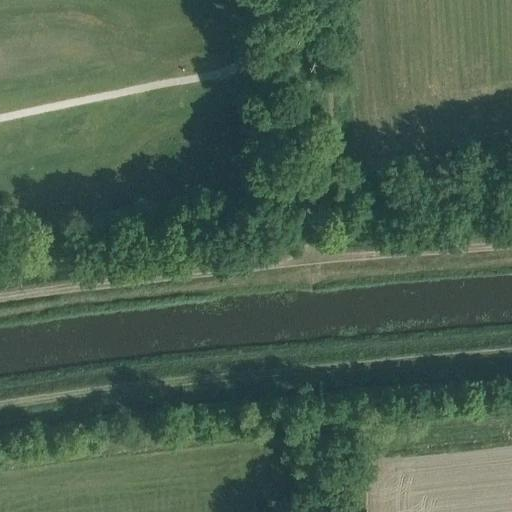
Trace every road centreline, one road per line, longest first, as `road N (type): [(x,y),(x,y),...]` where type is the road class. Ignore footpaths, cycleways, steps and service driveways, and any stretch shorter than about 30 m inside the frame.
road 1 (track): [(0,407),(167,381),(511,357)]
road 2 (track): [(0,299),(311,261)]
road 3 (track): [(311,261),(511,251)]
road 4 (track): [(511,169),(324,190)]
